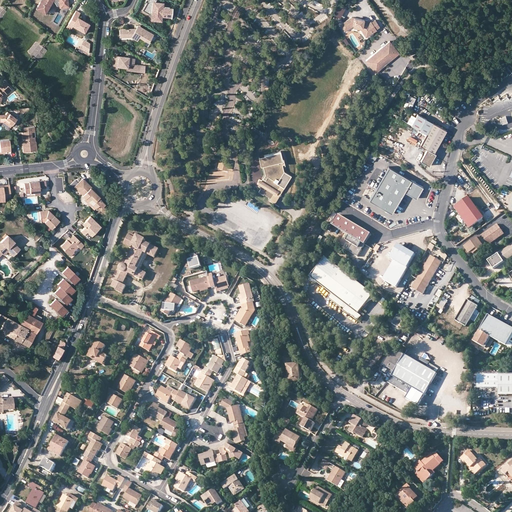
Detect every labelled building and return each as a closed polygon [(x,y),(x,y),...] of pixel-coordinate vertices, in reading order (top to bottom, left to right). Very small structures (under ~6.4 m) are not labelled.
[(57,8),(59,8),(68,7),(67,0),(42,0),(44,1),(42,4),(40,3),(38,7),(39,9),(42,10),(44,12),(46,12),(53,1),(55,2),(55,3),(55,5),(56,6),(57,8)] [(155,3),(152,2),(150,5),(146,3),(144,7),(142,11),(149,15),(151,15),(161,16),(171,17),(172,9),(168,8),(168,7),(163,7),(163,8),(162,8),(162,4),(155,3)] [(68,24),(72,27),(84,33),(88,25),(80,19),(77,18),(80,13),(76,11),(68,24)] [(351,17),(339,25),(344,31),(352,26),(353,26),(362,28),(366,34),(370,31),(372,33),(376,30),(375,29),(379,27),(374,20),(369,24),(367,21),(351,17)] [(362,28),(353,26),(353,28),(360,30),(365,37),(372,33),(370,31),(366,34),(362,28)] [(122,38),(131,38),(137,41),(139,38),(148,43),(153,35),(140,27),(138,31),(135,29),(122,29),(122,38)] [(383,57),(395,47),(390,41),(366,60),(369,65),(371,63),(376,70),(387,61),(383,57)] [(400,53),(395,47),(383,57),(387,61),(388,63),(400,53)] [(126,71),(132,71),(133,65),(134,58),(118,56),(117,59),(114,59),(112,69),(119,69),(119,67),(126,68),(126,71)] [(388,63),(387,61),(376,70),(371,63),(369,65),(376,73),(388,63)] [(0,101),(1,98),(11,89),(4,82),(0,85),(0,101)] [(415,98),(408,95),(407,97),(405,101),(412,104),(415,98)] [(0,121),(3,122),(5,120),(11,125),(16,119),(7,112),(6,114),(0,114),(0,121)] [(412,125),(419,129),(425,118),(418,114),(412,125)] [(419,129),(427,134),(433,123),(425,118),(419,129)] [(427,134),(440,141),(446,130),(433,123),(427,134)] [(34,126),(24,127),(25,132),(23,132),(22,133),(23,141),(22,141),(23,152),(37,150),(36,141),(35,141),(34,137),(31,137),(31,132),(35,132),(34,126)] [(434,152),(440,141),(427,134),(420,145),(427,149),(421,161),(429,165),(436,154),(434,152)] [(0,151),(6,151),(6,152),(10,152),(9,140),(0,140),(0,151)] [(265,156),(267,165),(263,166),(265,175),(261,181),(259,184),(258,186),(260,188),(258,192),(263,195),(263,194),(270,198),(275,190),(276,190),(280,186),(276,184),(283,172),(282,165),(284,164),(283,159),(282,159),(280,151),(264,155),(265,156)] [(267,165),(265,156),(258,158),(260,167),(263,166),(267,165)] [(228,162),(220,160),(219,167),(226,169),(228,162)] [(423,187),(388,167),(369,199),(392,213),(405,192),(417,199),(423,187)] [(291,176),(283,172),(276,184),(280,186),(284,188),(291,176)] [(82,195),(85,198),(88,200),(87,201),(94,208),(97,206),(98,204),(101,207),(104,203),(98,197),(101,195),(82,178),(74,186),(82,194),(82,195)] [(40,194),(39,190),(39,188),(41,188),(46,187),(45,181),(39,181),(29,182),(29,183),(24,183),(25,193),(34,192),(34,195),(40,194)] [(9,184),(4,185),(4,186),(0,186),(0,199),(3,199),(3,197),(4,197),(10,197),(9,184)] [(276,190),(275,190),(270,198),(269,201),(274,204),(277,198),(284,188),(280,186),(277,191),(276,190)] [(484,218),(469,198),(455,208),(470,228),(484,218)] [(49,210),(40,211),(41,222),(45,221),(51,228),(59,220),(54,215),(49,210)] [(371,234),(339,215),(333,226),(350,236),(365,245),(371,234)] [(90,216),(84,223),(87,226),(86,228),(85,227),(81,231),(84,235),(87,232),(91,236),(101,227),(90,216)] [(498,223),(480,237),(486,246),(505,232),(498,223)] [(7,248),(14,255),(20,249),(13,242),(12,241),(13,240),(8,235),(0,242),(0,250),(2,253),(7,248)] [(67,240),(61,246),(64,249),(64,250),(70,256),(74,252),(73,251),(78,246),(80,248),(83,245),(73,235),(68,240),(67,240)] [(127,285),(124,284),(121,282),(127,271),(129,272),(141,278),(145,271),(137,267),(145,251),(153,255),(157,247),(145,241),(146,239),(138,235),(137,238),(130,235),(125,243),(132,247),(133,245),(136,247),(127,265),(125,264),(123,264),(122,265),(121,267),(121,268),(121,269),(118,270),(114,279),(116,280),(113,286),(118,289),(118,290),(123,293),(127,285)] [(358,257),(365,245),(350,236),(346,241),(352,244),(348,251),(358,257)] [(486,246),(480,237),(465,247),(470,254),(477,249),(478,251),(486,246)] [(391,266),(383,280),(397,288),(416,254),(398,244),(387,264),(391,266)] [(511,244),(488,260),(494,269),(511,256),(511,244)] [(448,256),(442,249),(439,252),(446,260),(448,256)] [(442,262),(431,256),(412,288),(423,294),(442,262)] [(199,257),(188,260),(191,269),(202,266),(199,257)] [(373,294),(325,257),(311,277),(312,279),(317,282),(332,294),(329,298),(341,308),(342,309),(342,310),(349,315),(349,314),(357,320),(358,321),(362,316),(358,314),(366,303),(370,297),(373,294)] [(79,277),(67,266),(62,272),(66,276),(73,283),(79,277)] [(362,268),(360,272),(366,277),(369,273),(362,268)] [(124,284),(129,272),(127,271),(121,282),(124,284)] [(201,290),(209,288),(212,287),(208,274),(208,272),(204,273),(205,278),(191,282),(192,286),(194,292),(201,290)] [(217,290),(229,287),(230,286),(227,276),(214,279),(213,273),(208,274),(212,287),(212,288),(216,287),(217,290)] [(71,285),(73,283),(66,276),(64,279),(71,285)] [(64,279),(63,277),(57,283),(60,286),(69,295),(75,289),(71,285),(64,279)] [(243,301),(241,301),(242,305),(254,302),(255,302),(250,284),(240,287),(242,295),(243,301)] [(69,295),(60,286),(54,292),(59,297),(65,303),(66,304),(72,298),(70,296),(69,295)] [(439,298),(443,291),(437,289),(434,295),(439,298)] [(174,305),(176,306),(178,307),(183,299),(184,300),(186,296),(181,294),(179,297),(171,293),(165,304),(164,307),(161,311),(168,315),(171,311),(174,305)] [(59,297),(57,299),(63,305),(65,303),(59,297)] [(444,310),(448,300),(442,297),(438,308),(444,310)] [(57,299),(55,298),(49,304),(61,315),(67,309),(63,305),(57,299)] [(478,306),(468,300),(456,321),(467,327),(478,306)] [(243,309),(236,321),(247,327),(256,310),(254,302),(242,305),(243,309)] [(35,313),(37,308),(31,305),(26,313),(32,317),(35,313)] [(235,320),(236,321),(243,309),(242,309),(238,315),(235,320)] [(7,317),(5,321),(0,330),(28,346),(42,322),(40,321),(32,317),(26,313),(20,324),(7,317)] [(403,319),(397,315),(392,323),(398,327),(403,319)] [(511,328),(488,315),(474,342),(484,347),(490,337),(491,338),(506,345),(511,347),(511,346),(511,328)] [(118,327),(125,331),(128,325),(120,321),(118,327)] [(247,335),(249,334),(248,331),(248,330),(238,333),(239,337),(237,338),(242,355),(252,353),(249,342),(247,335)] [(157,339),(159,340),(161,336),(152,331),(150,334),(148,333),(141,345),(142,346),(142,347),(150,351),(153,345),(157,339)] [(57,345),(55,345),(53,343),(47,354),(51,356),(52,355),(57,358),(63,349),(62,349),(65,343),(60,340),(58,344),(57,345)] [(190,345),(185,342),(181,340),(177,347),(181,349),(180,352),(181,353),(179,356),(187,360),(189,357),(192,359),(194,354),(190,352),(193,347),(190,345)] [(91,353),(90,352),(88,356),(104,365),(108,356),(103,352),(106,346),(97,341),(93,349),(91,353)] [(437,374),(394,349),(381,372),(391,378),(389,383),(409,395),(406,399),(418,406),(437,374)] [(141,357),(149,361),(151,358),(143,353),(141,357)] [(146,364),(147,365),(149,361),(141,357),(136,354),(129,365),(133,368),(141,372),(146,364)] [(169,363),(168,363),(166,366),(177,371),(179,368),(182,362),(185,363),(187,360),(179,356),(177,359),(173,356),(169,363)] [(217,374),(225,361),(226,359),(225,356),(218,356),(217,357),(215,356),(208,368),(206,367),(205,370),(212,374),(214,372),(217,374)] [(285,366),(288,365),(294,365),(293,356),(284,357),(285,366)] [(238,375),(244,377),(250,367),(249,366),(251,363),(245,359),(243,363),(242,362),(239,368),(238,367),(235,373),(238,375)] [(226,362),(225,361),(217,374),(219,374),(226,362)] [(301,382),(300,373),(299,364),(294,365),(288,365),(290,378),(290,383),(301,382)] [(202,379),(200,378),(196,385),(207,392),(214,380),(210,378),(212,374),(205,370),(202,374),(204,375),(202,379)] [(303,372),(300,373),(301,382),(290,383),(290,378),(287,378),(288,386),(304,384),(303,372)] [(4,374),(0,378),(0,388),(9,379),(4,374)] [(511,374),(477,374),(477,388),(499,388),(499,395),(511,395),(511,374)] [(133,384),(135,385),(137,381),(126,375),(118,388),(128,393),(130,390),(133,384)] [(234,385),(233,384),(231,383),(229,386),(242,393),(249,380),(244,377),(238,375),(237,377),(238,378),(234,385)] [(215,381),(214,380),(207,392),(208,393),(215,381)] [(252,382),(249,380),(242,393),(245,395),(252,382)] [(174,393),(167,389),(162,386),(157,395),(163,399),(169,402),(171,398),(175,401),(180,392),(175,390),(174,393)] [(126,397),(112,389),(111,391),(115,394),(109,404),(119,410),(126,397)] [(179,403),(190,409),(195,399),(181,391),(180,392),(175,401),(179,403)] [(73,404),(80,408),(83,402),(69,394),(65,401),(62,408),(69,412),(71,407),(73,404)] [(1,408),(3,408),(13,407),(13,397),(1,398),(1,397),(0,397),(0,411),(1,411),(1,408)] [(56,404),(62,408),(65,401),(59,398),(56,404)] [(237,405),(228,400),(225,407),(227,408),(237,405)] [(189,411),(190,409),(179,403),(178,404),(189,411)] [(159,407),(154,404),(149,413),(163,421),(167,415),(168,412),(159,407)] [(237,405),(227,408),(231,423),(233,422),(241,420),(237,405)] [(233,422),(234,426),(244,423),(240,405),(237,405),(241,420),(233,422)] [(318,410),(311,405),(309,409),(306,407),(303,412),(301,415),(306,418),(301,426),(311,431),(316,423),(312,421),(318,410)] [(66,417),(69,412),(62,408),(54,421),(68,429),(73,421),(66,417)] [(173,422),(174,421),(170,418),(170,417),(167,415),(163,421),(160,426),(174,433),(173,435),(176,437),(180,431),(177,429),(179,425),(173,422)] [(362,420),(354,415),(350,423),(352,424),(349,431),(354,434),(355,433),(363,438),(368,430),(367,429),(369,425),(362,421),(362,420)] [(108,434),(111,429),(115,422),(105,417),(98,429),(108,434)] [(73,421),(68,429),(71,431),(76,423),(73,421)] [(235,437),(237,443),(237,444),(246,441),(245,438),(246,437),(243,427),(245,427),(244,423),(234,426),(236,430),(234,430),(236,437),(235,437)] [(142,430),(133,425),(131,429),(127,435),(132,438),(130,443),(137,447),(142,449),(144,445),(136,440),(142,430)] [(295,449),(297,445),(301,438),(287,430),(286,433),(280,430),(274,441),(280,445),(282,441),(290,446),(295,449)] [(99,450),(102,444),(100,442),(102,438),(92,432),(89,437),(94,439),(87,450),(96,455),(99,450)] [(54,452),(62,457),(70,442),(58,435),(49,451),(53,454),(54,452)] [(172,453),(174,453),(176,449),(175,449),(177,444),(168,439),(166,444),(168,445),(165,449),(163,448),(160,454),(157,453),(155,457),(163,461),(165,458),(169,460),(172,453)] [(119,448),(116,454),(126,459),(132,449),(134,450),(137,447),(130,443),(128,446),(122,443),(119,448)] [(350,447),(351,446),(351,445),(347,443),(343,448),(340,446),(336,453),(340,455),(341,452),(346,454),(344,457),(353,462),(359,451),(355,448),(354,450),(350,447)] [(218,455),(220,463),(228,460),(227,455),(228,453),(230,454),(231,459),(237,458),(240,460),(244,453),(227,444),(226,446),(227,449),(225,449),(225,447),(220,448),(222,454),(218,455)] [(96,455),(87,450),(84,456),(86,456),(93,460),(96,455)] [(214,451),(205,454),(199,455),(202,466),(208,464),(209,467),(217,465),(217,464),(220,463),(218,455),(215,456),(214,451)] [(473,466),(478,473),(487,465),(480,458),(478,460),(470,451),(461,458),(464,462),(465,461),(469,465),(471,468),(473,466)] [(419,472),(427,481),(433,476),(428,470),(431,468),(432,470),(437,466),(438,467),(444,461),(437,453),(434,456),(432,454),(424,461),(426,463),(424,465),(421,461),(414,467),(419,472)] [(151,464),(147,471),(157,477),(160,473),(163,467),(161,465),(163,461),(155,457),(151,455),(149,459),(153,461),(151,464)] [(91,474),(95,466),(91,463),(93,460),(86,456),(84,460),(85,461),(78,472),(88,478),(91,474)] [(46,459),(42,467),(52,473),(57,465),(46,459)] [(331,475),(328,481),(338,487),(342,480),(346,473),(324,460),(321,467),(327,470),(329,467),(334,470),(331,475)] [(511,474),(511,461),(502,470),(506,474),(508,472),(509,471),(511,474)] [(475,475),(478,473),(473,466),(471,468),(469,465),(468,466),(475,475)] [(183,473),(178,481),(175,486),(185,491),(192,479),(196,481),(198,478),(189,472),(187,476),(183,473)] [(425,483),(427,481),(419,472),(417,474),(425,483)] [(235,489),(238,494),(245,489),(236,475),(222,484),(225,489),(229,487),(232,491),(235,489)] [(118,482),(108,476),(103,485),(114,491),(116,486),(120,488),(125,479),(121,477),(118,482)] [(130,500),(138,504),(143,496),(130,488),(133,483),(129,481),(124,490),(128,492),(125,497),(130,500)] [(40,503),(45,495),(45,494),(40,491),(42,488),(33,483),(31,487),(35,489),(34,492),(35,493),(33,497),(32,496),(28,503),(37,508),(40,503)] [(416,503),(417,505),(421,501),(415,494),(416,493),(408,484),(403,488),(406,491),(399,497),(409,509),(414,505),(416,503)] [(316,490),(313,495),(311,499),(320,504),(322,501),(328,504),(333,495),(316,485),(314,489),(316,490)] [(216,501),(218,504),(218,505),(223,502),(215,489),(205,495),(208,500),(205,502),(207,505),(211,503),(216,501)] [(70,494),(68,497),(75,501),(71,508),(74,509),(79,500),(70,494)] [(75,501),(68,497),(65,495),(58,507),(59,508),(57,511),(68,511),(71,508),(75,501)] [(156,502),(157,501),(154,499),(148,509),(153,511),(160,511),(164,506),(160,504),(156,502)] [(245,499),(242,501),(247,509),(250,506),(245,499)] [(232,511),(249,511),(247,509),(242,501),(236,505),(238,507),(232,511)] [(24,511),(26,509),(23,507),(22,505),(17,502),(14,506),(16,507),(12,511),(24,511)] [(98,505),(94,503),(88,511),(113,511),(99,504),(98,505)]
